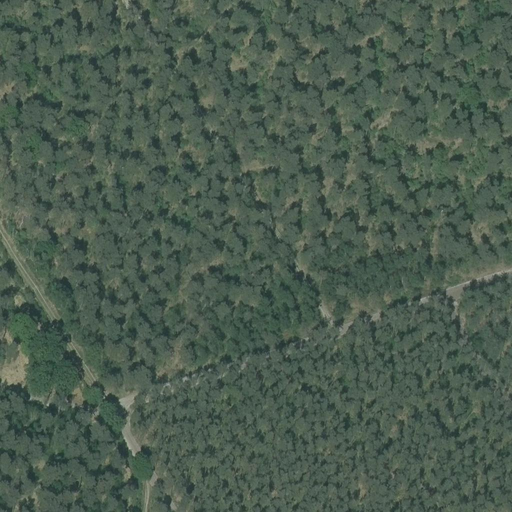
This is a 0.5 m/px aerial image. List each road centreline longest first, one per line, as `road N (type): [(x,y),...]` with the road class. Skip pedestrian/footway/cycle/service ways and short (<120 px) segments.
road 1 (track): [(332,336),(122,0)]
road 2 (track): [(136,511),(138,467),(103,409),(332,336)]
road 3 (track): [(0,243),(103,409),(0,389)]
road 4 (track): [(511,274),(332,336)]
road 5 (track): [(431,301),(511,424)]
